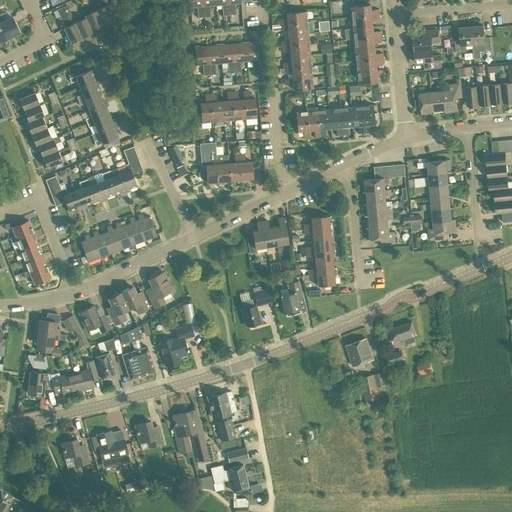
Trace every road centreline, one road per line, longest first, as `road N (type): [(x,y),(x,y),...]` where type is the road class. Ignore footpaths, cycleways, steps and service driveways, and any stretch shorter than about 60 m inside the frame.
road 1 (tertiary): [(0,430),(247,364),(511,256)]
road 2 (unknown): [(0,219),(37,192),(0,95)]
road 3 (track): [(270,511),(247,364)]
road 4 (residential): [(74,293),(191,235)]
